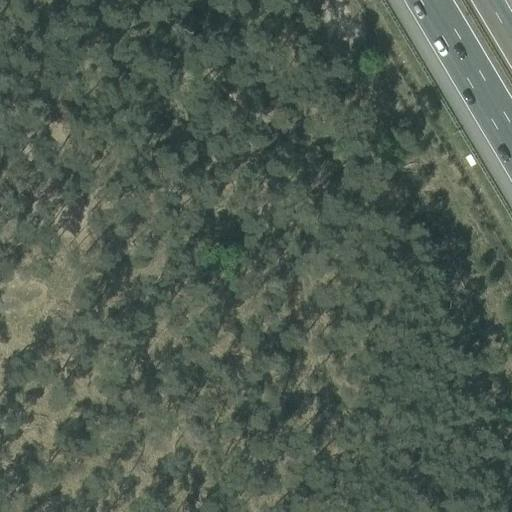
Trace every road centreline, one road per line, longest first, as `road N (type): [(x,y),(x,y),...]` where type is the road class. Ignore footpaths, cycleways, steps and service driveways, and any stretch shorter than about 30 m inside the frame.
road 1 (track): [(305,511),(337,409),(306,324),(295,253),(324,182),(139,0)]
road 2 (motorway): [(428,0),(511,140)]
